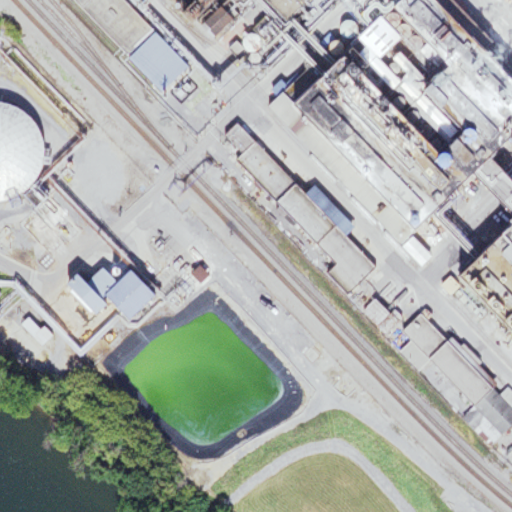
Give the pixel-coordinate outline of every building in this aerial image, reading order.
[(67,0),(155,95),(183,68),(119,0),(67,0)] [(265,114),(416,267),(425,258),(409,241),(428,204),(511,120),(511,110),(454,0),(347,0),(365,0),(356,18),(359,21),(265,114)] [(5,107),(0,105),(0,198),(7,194),(22,157),(22,141),(5,107)] [(308,185),(298,194),(231,123),(217,136),(235,155),(229,161),(315,254),(307,261),(341,297),(371,269),(340,236),(348,228),(308,185)] [(142,294),(118,270),(91,297),(114,321),(142,294)] [(488,444),(511,419),(511,397),(502,387),(498,392),(415,312),(395,333),(404,342),(393,353),(488,444)]
